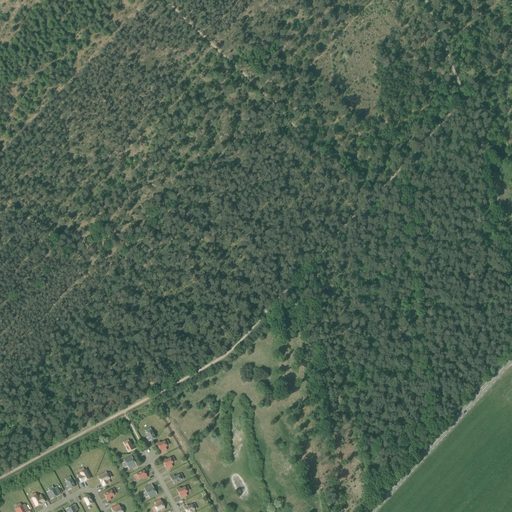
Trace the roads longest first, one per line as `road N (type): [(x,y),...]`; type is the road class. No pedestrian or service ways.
road 1 (track): [(371,200),(227,354),(0,478)]
road 2 (track): [(273,107),(98,283)]
road 3 (secondary): [(370,511),(511,358)]
road 4 (track): [(466,101),(511,256)]
road 5 (track): [(273,107),(158,0)]
road 6 (track): [(466,101),(371,200)]
road 7 (track): [(371,200),(273,107)]
